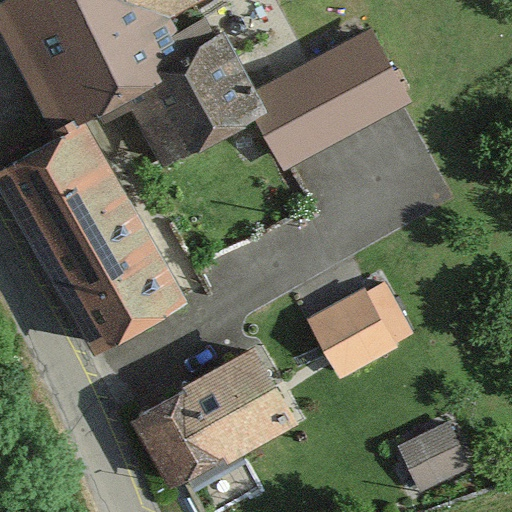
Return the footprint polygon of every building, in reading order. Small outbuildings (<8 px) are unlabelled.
[(194,39),(160,0),(36,0),(0,26),(0,32),(80,124),(128,92),(194,39)] [(260,0),(160,0),(194,39),(260,0)] [(190,169),(256,116),(194,39),(128,92),(190,169)] [(396,113),(333,47),(256,116),(329,176),(396,113)] [(357,290),(308,323),(352,388),(401,354),(357,290)] [(265,344),(142,429),(199,511),(322,426),(265,344)] [(428,484),(478,461),(456,414),(406,437),(428,484)]
